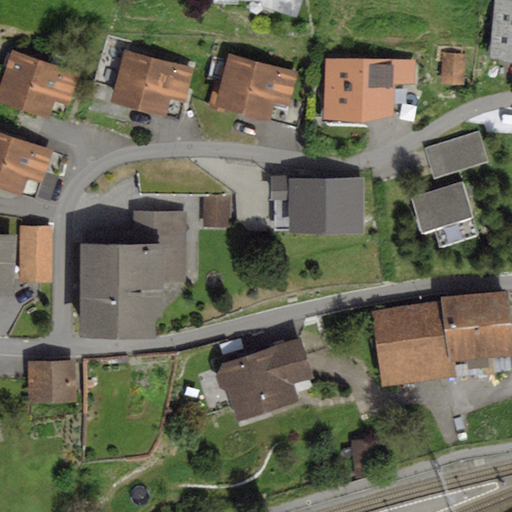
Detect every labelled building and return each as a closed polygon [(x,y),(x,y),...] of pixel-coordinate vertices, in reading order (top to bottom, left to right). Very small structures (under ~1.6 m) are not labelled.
[(212,0),(213,4),(237,4),(237,0),(260,1),(260,5),(295,17),(301,0),(212,0)] [(511,0),(494,0),(489,59),(511,61),(511,0)] [(195,69),(126,49),(111,101),(181,121),(195,69)] [(80,72),(11,50),(0,82),(0,102),(49,118),(55,100),(69,105),(80,72)] [(466,53),(442,52),(440,84),(464,85),(466,53)] [(297,72),(229,54),(215,106),(283,123),(297,72)] [(415,61),(325,57),(321,123),(361,123),(393,116),(393,110),(413,118),(422,93),(396,85),(413,84),(415,61)] [(478,130),(423,148),(434,179),(488,162),(478,130)] [(53,151),(0,133),(0,188),(36,201),(53,151)] [(363,178),(288,179),(288,175),(271,175),(271,200),(274,200),(274,231),(289,231),(289,233),(363,232),(363,178)] [(463,180),(410,196),(421,233),(434,229),(439,246),(480,234),(463,180)] [(230,197),(202,198),(202,227),(230,227),(230,197)] [(133,244),(80,244),(81,336),(156,336),(155,316),(162,316),(162,282),(187,282),(186,211),(133,212),(133,244)] [(52,226),(20,226),(19,282),(50,282),(52,226)] [(16,235),(0,233),(0,294),(13,296),(16,235)] [(441,303),(372,310),(379,375),(451,367),(452,380),(511,373),(511,332),(507,291),(441,298),(441,303)] [(300,338),(221,363),(215,375),(220,388),(229,392),(238,421),(298,401),(293,384),(313,377),(300,338)] [(75,360),(27,362),(28,403),(76,402),(75,360)] [(451,367),(379,375),(382,387),(452,380),(451,367)] [(376,438),(351,440),(355,477),(380,475),(376,438)]
